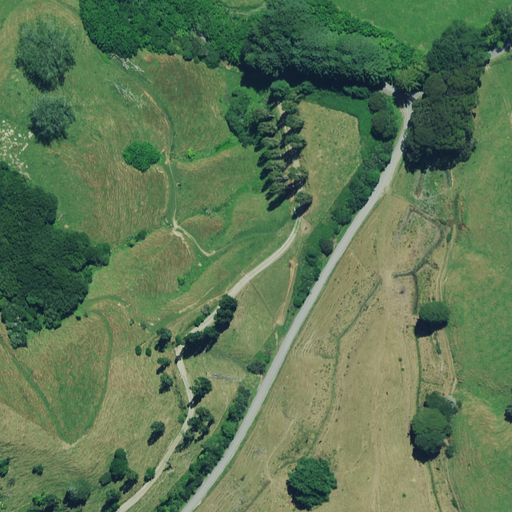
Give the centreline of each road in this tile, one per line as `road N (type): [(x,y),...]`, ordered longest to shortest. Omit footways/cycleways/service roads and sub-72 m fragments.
road 1 (unclassified): [(416,122),(299,321),(246,430),(191,511)]
road 2 (unclassified): [(416,122),(407,94),(388,83),(243,57),(214,42),(183,0)]
road 3 (unclassified): [(511,45),(432,89),(416,122)]
